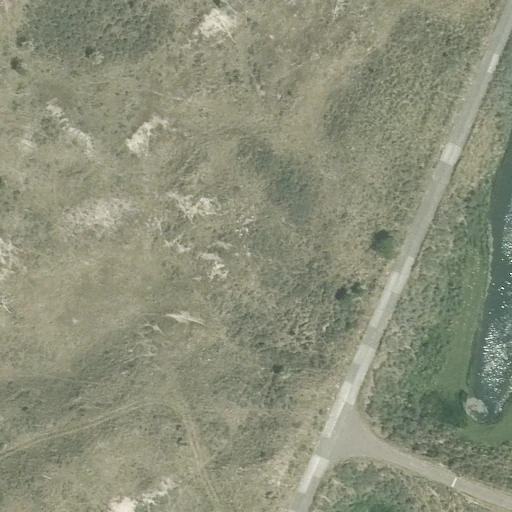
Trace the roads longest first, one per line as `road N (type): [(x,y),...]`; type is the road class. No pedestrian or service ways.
road 1 (track): [(297,511),(511,0)]
road 2 (track): [(511,500),(333,433)]
